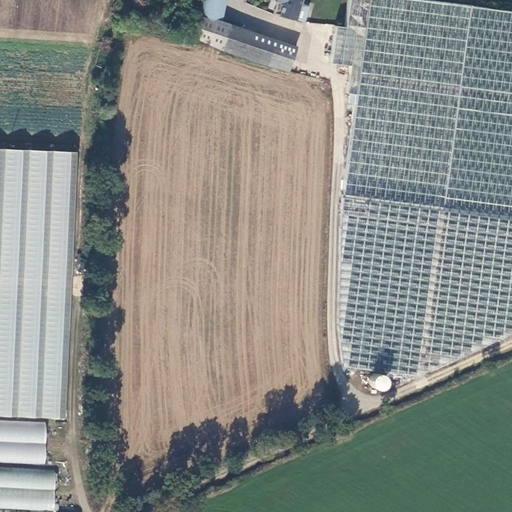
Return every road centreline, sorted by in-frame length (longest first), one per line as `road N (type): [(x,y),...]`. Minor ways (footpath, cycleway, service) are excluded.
road 1 (track): [(511,339),(145,511)]
road 2 (unclassified): [(236,0),(312,34),(304,61),(331,76),(338,125)]
